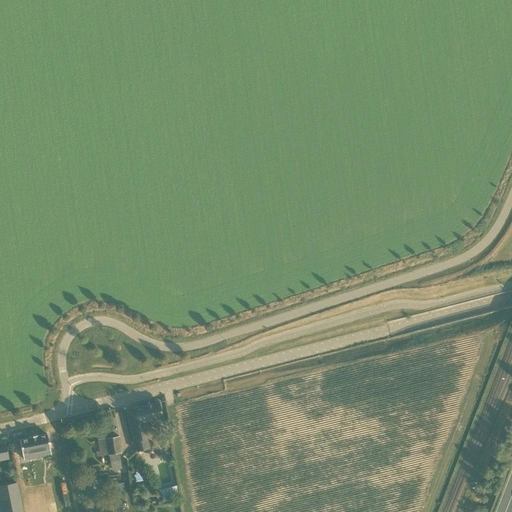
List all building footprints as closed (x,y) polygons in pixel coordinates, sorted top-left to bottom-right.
[(149,448),(147,439),(143,422),(163,417),(159,402),(126,410),(136,451),(149,448)] [(29,438),(19,439),(23,459),(51,453),(47,434),(38,436),(37,434),(29,436),(29,438)] [(122,462),(120,448),(118,436),(99,439),(101,455),(112,454),(112,458),(110,458),(111,464),(122,462)] [(0,443),(0,459),(9,458),(6,442),(0,443)] [(15,483),(3,485),(4,488),(5,495),(0,495),(0,501),(1,511),(21,511),(22,511),(16,483),(15,483)] [(162,496),(178,494),(177,486),(161,488),(162,496)] [(49,511),(44,488),(24,493),(27,511),(49,511)]
